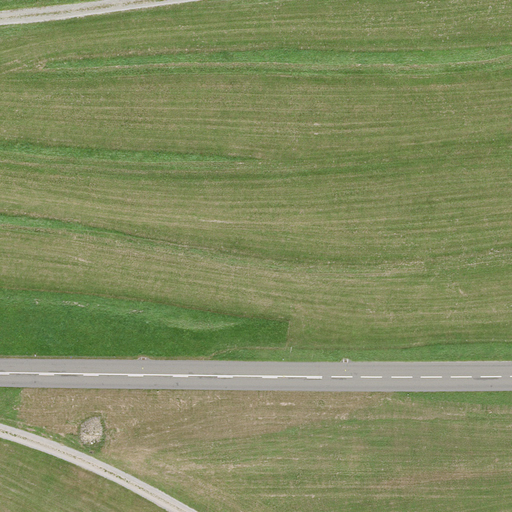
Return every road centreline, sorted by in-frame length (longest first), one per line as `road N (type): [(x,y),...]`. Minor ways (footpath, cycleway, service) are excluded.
road 1 (tertiary): [(511,375),(0,373)]
road 2 (track): [(0,434),(180,511)]
road 3 (track): [(0,21),(190,0)]
